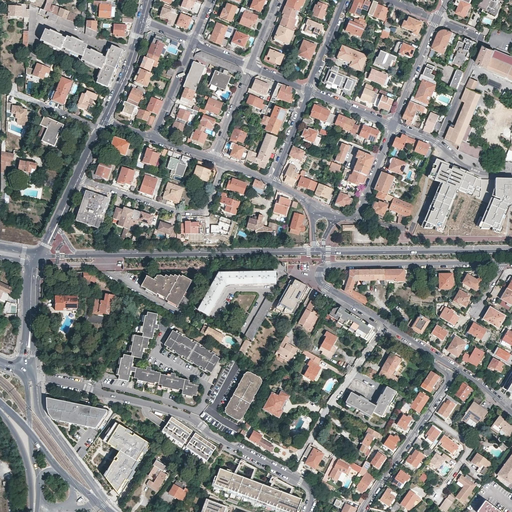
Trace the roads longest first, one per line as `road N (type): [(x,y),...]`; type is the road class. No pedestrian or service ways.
road 1 (tertiary): [(316,253),(40,253)]
road 2 (residential): [(385,322),(322,284),(322,265),(500,262)]
road 3 (tertiary): [(316,253),(511,251)]
road 4 (residential): [(225,162),(207,213),(180,212),(75,176)]
road 5 (residential): [(364,511),(449,382),(435,354)]
road 6 (residential): [(193,418),(28,371)]
road 7 (residential): [(193,418),(310,487),(307,511)]
road 8 (residential): [(385,322),(300,454)]
road 9 (tertiary): [(95,499),(38,412),(28,371)]
road 10 (residential): [(511,173),(474,169),(393,125)]
